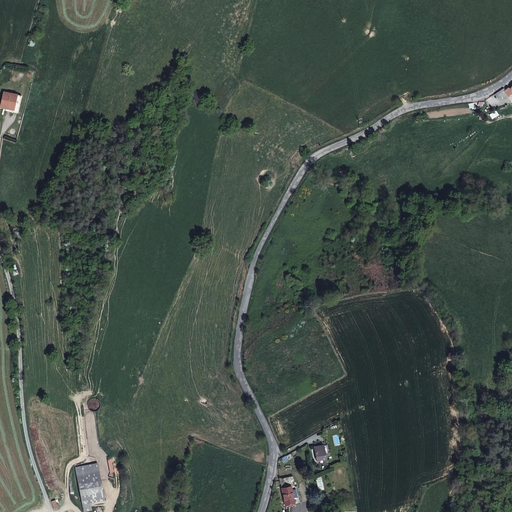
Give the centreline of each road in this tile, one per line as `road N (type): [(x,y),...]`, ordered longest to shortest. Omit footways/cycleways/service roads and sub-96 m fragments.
road 1 (unclassified): [(511,74),(468,96),(406,107),(314,158),(263,236),(238,341),(239,367),(272,446),(259,511)]
road 2 (track): [(52,511),(25,432),(13,293),(0,254)]
